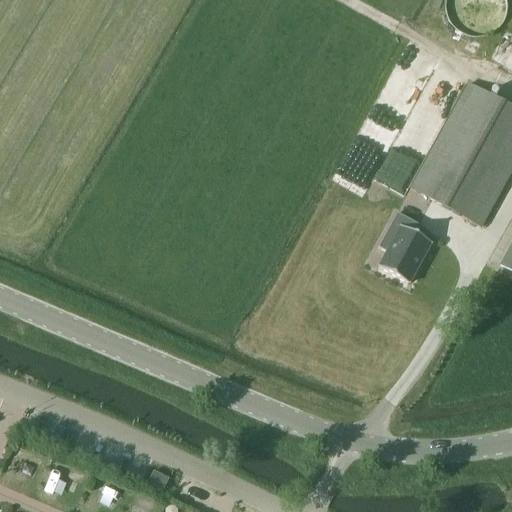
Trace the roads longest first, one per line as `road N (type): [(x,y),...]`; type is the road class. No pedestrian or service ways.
road 1 (tertiary): [(511,441),(420,453),(356,445),(0,300)]
road 2 (unclassified): [(0,387),(282,511)]
road 3 (track): [(380,0),(511,73)]
